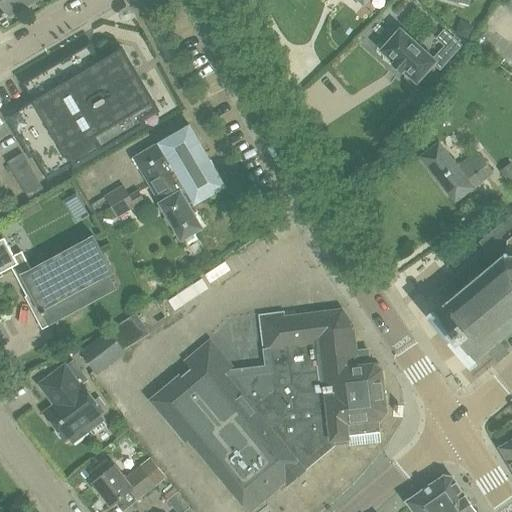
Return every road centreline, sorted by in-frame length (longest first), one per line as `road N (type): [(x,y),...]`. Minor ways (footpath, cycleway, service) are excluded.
road 1 (primary): [(455,424),(262,122),(202,0)]
road 2 (unknown): [(214,511),(142,403),(138,368),(155,339),(200,306),(336,245)]
road 3 (secondary): [(352,511),(455,424)]
